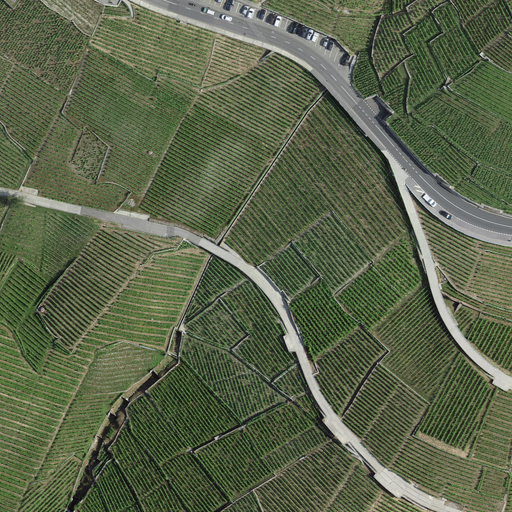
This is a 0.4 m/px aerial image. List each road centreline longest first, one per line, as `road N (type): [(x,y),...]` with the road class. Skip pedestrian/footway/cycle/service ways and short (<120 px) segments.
road 1 (track): [(0,191),(179,231),(252,272),(283,312),(330,415),(403,489),(450,511)]
road 2 (tertiary): [(166,0),(310,55),(438,193),(511,227)]
road 3 (track): [(511,381),(479,359),(450,324),(393,145)]
